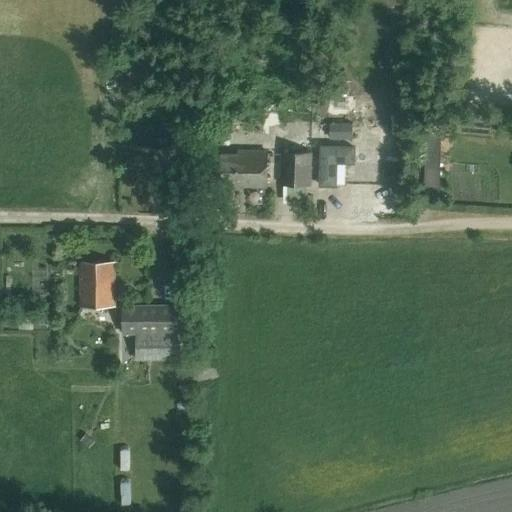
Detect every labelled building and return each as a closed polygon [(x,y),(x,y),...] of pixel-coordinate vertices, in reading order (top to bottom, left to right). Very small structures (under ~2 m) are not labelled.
[(331,89),(331,103),(352,104),(353,89),(331,89)] [(248,123),(268,125),(269,110),(249,108),(248,123)] [(353,140),(353,123),(330,123),(330,140),(353,140)] [(327,146),(327,184),(343,184),(343,147),(327,146)] [(266,186),(267,151),(240,151),(240,155),(221,154),(220,185),(266,186)] [(312,185),(312,152),(281,152),(280,184),(312,185)] [(82,307),(115,306),(114,262),(81,263),(82,307)] [(124,334),(136,333),(137,359),(177,359),(177,333),(177,305),(123,306),(124,334)]
